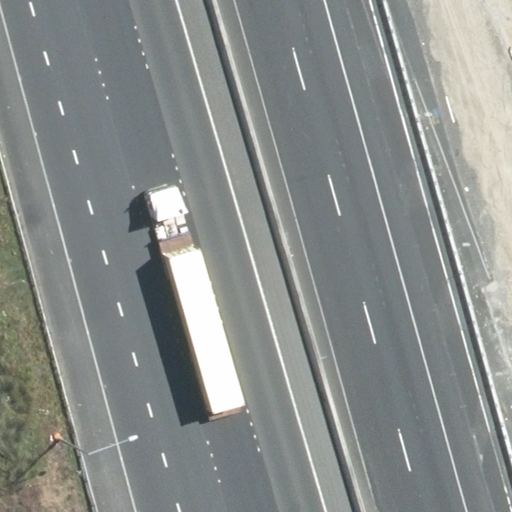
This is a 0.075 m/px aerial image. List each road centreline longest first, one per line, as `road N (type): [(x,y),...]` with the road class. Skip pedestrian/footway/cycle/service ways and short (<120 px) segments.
road 1 (motorway): [(294,0),(443,511)]
road 2 (motorway): [(274,511),(126,0)]
road 3 (motorway): [(368,0),(511,361)]
